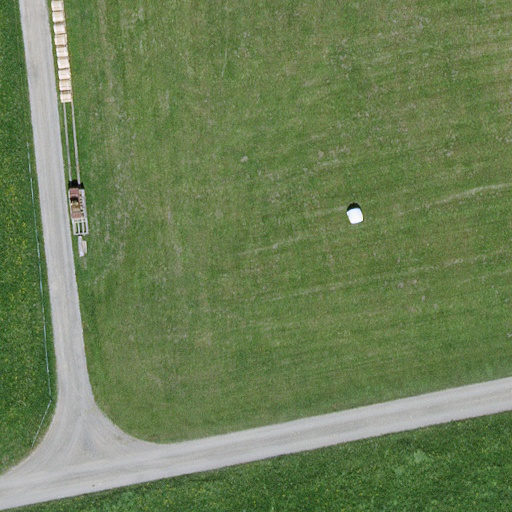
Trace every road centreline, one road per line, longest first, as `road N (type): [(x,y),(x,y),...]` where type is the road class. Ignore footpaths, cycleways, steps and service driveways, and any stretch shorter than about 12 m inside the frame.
road 1 (track): [(511,387),(0,504)]
road 2 (track): [(44,0),(88,489)]
